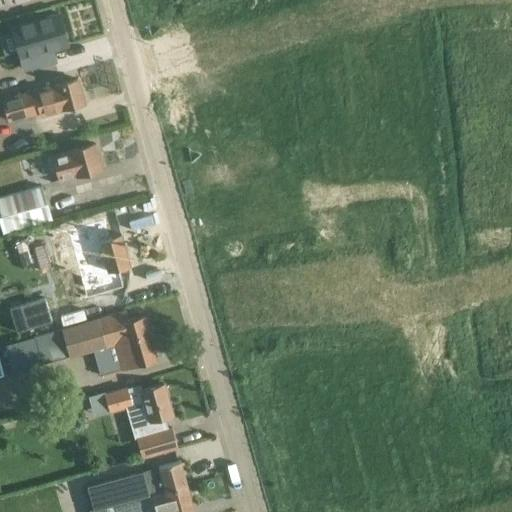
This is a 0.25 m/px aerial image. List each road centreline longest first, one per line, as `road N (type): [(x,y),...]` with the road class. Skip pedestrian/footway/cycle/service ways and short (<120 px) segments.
road 1 (residential): [(134,68),(202,316)]
road 2 (residential): [(375,0),(134,68)]
road 3 (residential): [(202,316),(255,511)]
road 4 (residential): [(202,316),(373,291),(399,299)]
road 5 (residential): [(399,299),(420,215),(497,181)]
